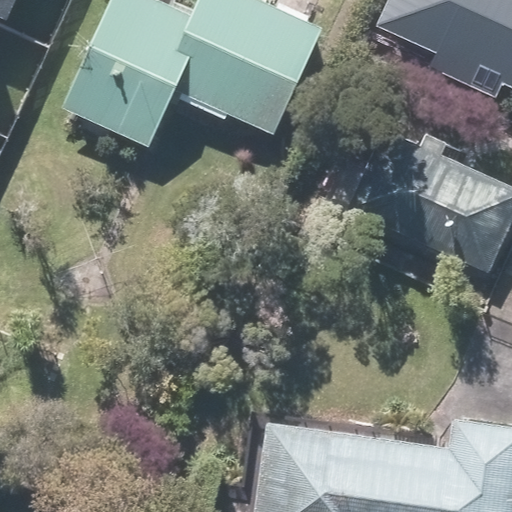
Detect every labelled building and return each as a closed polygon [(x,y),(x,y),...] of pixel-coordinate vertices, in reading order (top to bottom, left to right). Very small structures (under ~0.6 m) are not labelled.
[(0,0),(0,13),(4,15),(10,0),(0,0)] [(218,127),(223,117),(267,137),(312,33),(235,0),(189,0),(180,23),(126,0),(103,0),(56,109),(141,146),(160,101),(218,127)] [(511,0),(381,0),(367,30),(438,63),(432,75),(485,100),(491,89),(511,98),(511,0)] [(477,268),(511,197),(511,196),(368,125),(333,197),(477,268)] [(506,511),(511,461),(511,431),(440,424),(438,450),(253,431),(244,511),(506,511)]
